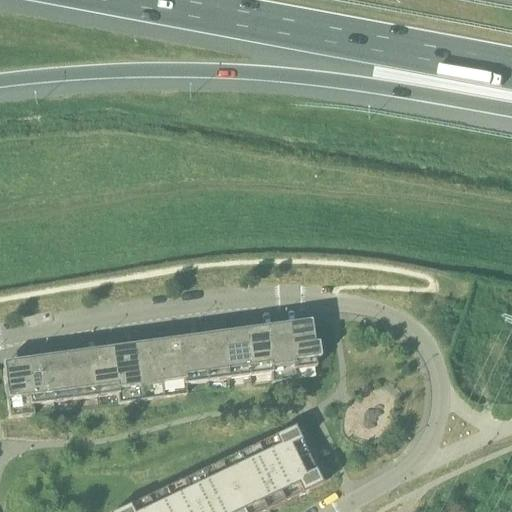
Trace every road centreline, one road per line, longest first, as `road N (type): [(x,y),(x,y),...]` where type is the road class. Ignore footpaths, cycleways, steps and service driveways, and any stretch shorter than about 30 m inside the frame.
road 1 (motorway): [(0,81),(172,68),(325,79),(511,111)]
road 2 (residential): [(0,340),(223,303),(360,305),(395,317),(424,344),(440,398)]
road 3 (motorway): [(139,0),(511,71)]
